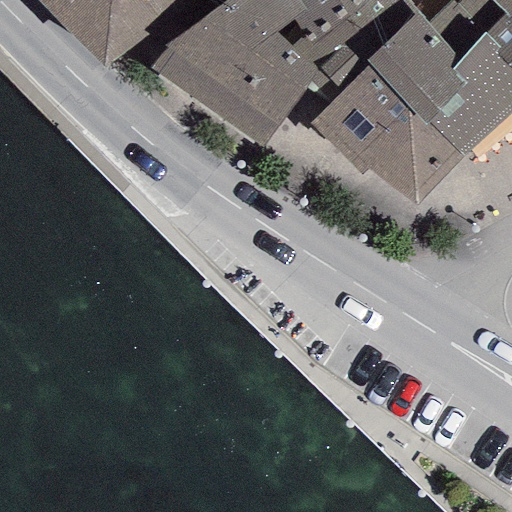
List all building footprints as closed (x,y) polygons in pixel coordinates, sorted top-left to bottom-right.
[(124,52),(166,19),(150,0),(36,0),(108,68),(124,52)] [(262,148),(309,81),(319,68),(290,46),(276,33),(292,19),(305,11),(297,0),(227,0),(163,48),(149,69),(262,148)] [(150,0),(166,19),(190,0),(150,0)] [(357,31),(336,0),(297,0),(305,11),(292,19),(305,36),(290,46),(319,68),(309,81),(330,102),(368,64),(364,60),(360,63),(341,46),(357,31)] [(336,0),(357,31),(396,0),(399,0),(412,15),(417,11),(425,23),(447,0),(336,0)] [(498,18),(504,12),(489,0),(458,0),(455,4),(451,0),(447,0),(425,23),(459,60),(484,34),(498,18)] [(511,0),(489,0),(504,12),(498,18),(484,34),(499,47),(493,54),(511,71),(511,0)] [(412,15),(364,60),(368,64),(407,107),(424,126),(427,122),(463,85),(450,70),(459,60),(425,23),(417,11),(412,15)] [(499,47),(484,34),(459,60),(450,70),(463,85),(427,122),(462,158),(511,112),(511,71),(493,54),(499,47)] [(346,163),(407,107),(368,64),(330,102),(308,124),(346,163)] [(416,206),(462,158),(427,122),(424,126),(407,107),(346,163),(360,176),(367,169),(416,206)]
